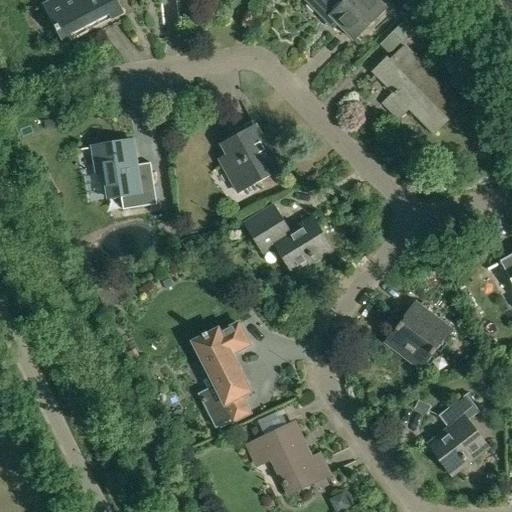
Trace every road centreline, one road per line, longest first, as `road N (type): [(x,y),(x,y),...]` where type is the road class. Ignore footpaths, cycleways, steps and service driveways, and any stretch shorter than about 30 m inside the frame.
road 1 (residential): [(422,511),(331,387),(327,357),(332,331),(396,236),(417,219)]
road 2 (residential): [(417,219),(262,62),(139,68)]
road 3 (unclassified): [(106,511),(0,309)]
